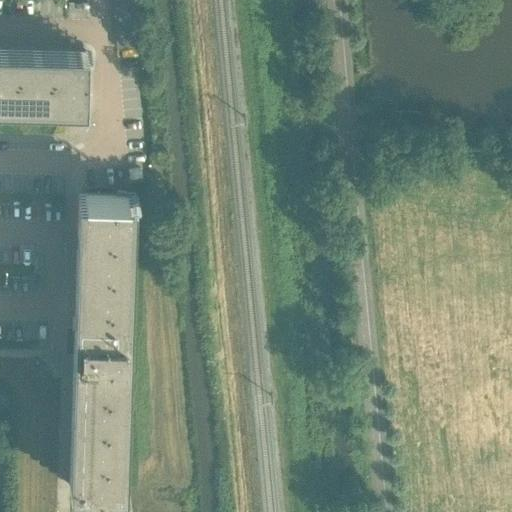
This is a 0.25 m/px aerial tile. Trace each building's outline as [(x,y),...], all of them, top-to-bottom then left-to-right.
[(111,0),(112,10),(136,8),(135,0),(111,0)] [(113,23),(137,20),(136,8),(112,10),(113,23)] [(115,35),(139,33),(137,20),(113,23),(115,35)] [(139,33),(115,35),(116,47),(140,45),(139,33)] [(0,102),(84,105),(86,50),(0,48),(0,102)] [(128,169),(129,177),(141,176),(140,167),(128,169)] [(132,193),(77,192),(68,485),(124,487),(132,193)]
